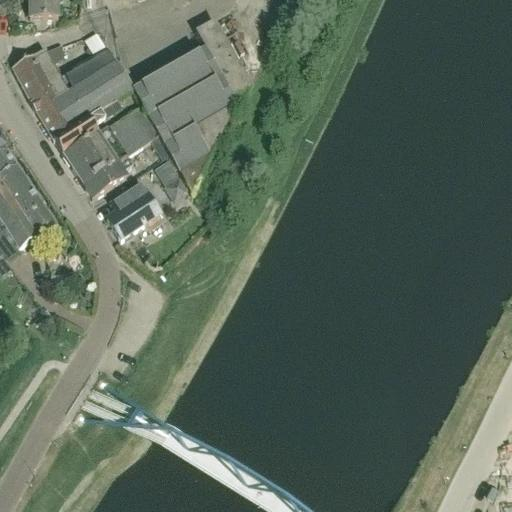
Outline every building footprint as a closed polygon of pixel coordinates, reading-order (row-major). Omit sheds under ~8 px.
[(57,23),(56,0),(27,0),(28,24),(57,23)] [(192,199),(235,112),(240,114),(251,92),(235,64),(213,26),(194,37),(204,54),(152,83),(153,84),(132,95),(132,96),(141,111),(157,141),(162,149),(190,199),(192,199)] [(68,96),(115,67),(107,52),(105,53),(95,38),(83,45),(93,59),(71,71),(73,74),(60,81),(53,69),(60,66),(55,53),(45,55),(12,74),(35,118),(57,104),(61,110),(71,103),(67,98),(68,97),(68,96)] [(99,116),(132,96),(132,95),(124,82),(115,67),(68,96),(68,97),(67,98),(71,103),(61,110),(57,104),(35,118),(52,146),(99,116)] [(157,141),(141,111),(96,139),(62,161),(82,190),(126,161),(141,151),(150,145),(157,141)] [(62,161),(96,139),(92,132),(104,124),(99,116),(52,146),(62,161)] [(150,145),(155,154),(162,149),(157,141),(150,145)] [(0,179),(15,170),(0,147),(0,179)] [(92,205),(125,182),(120,175),(131,168),(126,161),(82,190),(92,205)] [(0,222),(35,199),(15,170),(0,179),(0,222)] [(165,228),(150,205),(138,188),(108,208),(115,218),(105,225),(119,246),(144,229),(150,238),(165,228)] [(0,222),(0,248),(8,242),(17,256),(55,230),(35,199),(0,222)] [(0,260),(0,278),(0,279),(9,272),(1,261),(0,260)] [(78,304),(76,309),(83,312),(85,307),(78,304)]
